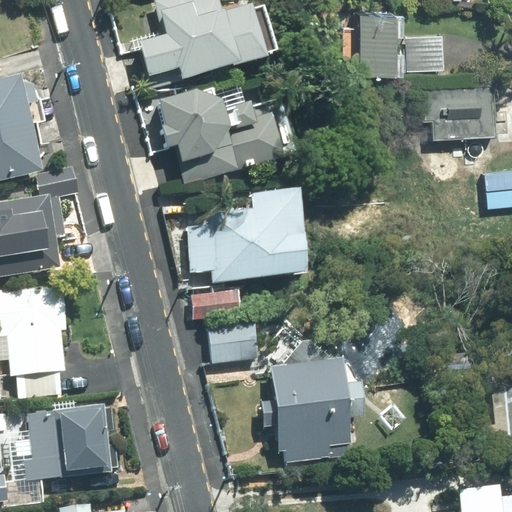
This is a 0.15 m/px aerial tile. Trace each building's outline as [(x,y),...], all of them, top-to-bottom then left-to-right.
[(158,84),(255,56),(238,0),(215,0),(140,22),(158,84)] [(435,34),(385,36),(386,5),(356,5),(355,67),(358,67),(358,71),(436,68),(435,34)] [(0,177),(35,169),(12,77),(0,79),(0,177)] [(187,186),(276,162),(255,82),(166,106),(187,186)] [(490,133),(487,83),(418,87),(421,136),(490,133)] [(65,180),(0,199),(0,266),(83,242),(65,180)] [(197,284),(288,278),(283,196),(192,202),(197,284)] [(47,273),(0,282),(0,360),(6,387),(69,374),(47,273)] [(230,292),(189,296),(191,320),(232,316),(230,292)] [(210,364),(253,362),(251,324),(208,326),(210,364)] [(331,392),(328,366),(263,372),(266,402),(253,403),(256,433),(269,432),(271,455),(280,454),(281,462),(337,456),(334,424),(350,422),(347,390),(331,392)] [(511,455),(511,387),(499,389),(502,410),(484,412),(488,450),(507,448),(508,456),(511,455)] [(0,484),(111,470),(102,403),(0,416),(0,484)] [(448,511),(486,511),(483,490),(446,497),(448,511)]
